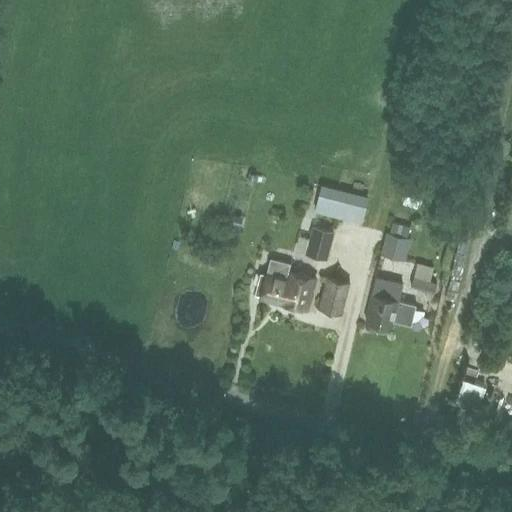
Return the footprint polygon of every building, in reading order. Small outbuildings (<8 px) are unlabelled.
[(0,169),(22,170),(23,138),(0,137),(0,169)] [(315,208),(361,220),(367,197),(321,185),(315,208)] [(59,203),(41,199),(43,190),(28,187),(26,194),(2,189),(0,201),(0,207),(56,219),(59,203)] [(239,228),(242,217),(229,213),(227,225),(239,228)] [(413,223),(392,217),(388,232),(385,231),(380,252),(404,259),(410,237),(409,237),(413,223)] [(313,227),(306,254),(325,259),(332,232),(313,227)] [(429,246),(424,268),(444,273),(449,250),(429,246)] [(260,272),(254,293),(261,294),(260,297),(280,302),(280,301),(307,308),(315,278),(287,271),(289,263),(270,259),(268,270),(267,273),(260,272)] [(351,281),(325,275),(317,307),(342,313),(351,281)] [(436,282),(412,275),(409,286),(433,293),(436,282)] [(377,277),(366,319),(393,326),(395,320),(412,324),(417,304),(399,300),(403,284),(377,277)]
